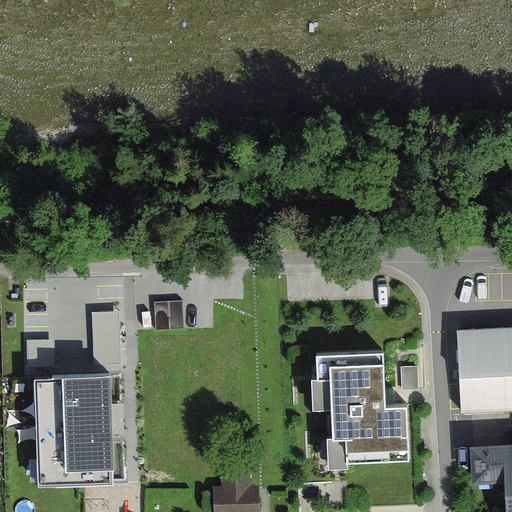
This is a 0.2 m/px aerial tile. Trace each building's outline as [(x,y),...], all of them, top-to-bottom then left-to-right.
[(184,299),(153,302),(156,332),(187,329),(184,299)] [(118,313),(93,314),(95,363),(119,362),(118,313)] [(511,329),(460,332),(464,409),(511,406),(511,329)] [(384,350),(316,352),(317,369),(311,369),(313,409),(332,408),(333,437),(327,437),(328,468),(348,467),(348,460),(409,457),(407,401),(386,402),(384,350)] [(110,380),(38,382),(41,485),(112,483),(110,380)] [(511,511),(511,436),(471,438),(473,477),(505,476),(506,511),(511,511)] [(260,511),(260,486),(216,487),(215,511),(260,511)]
